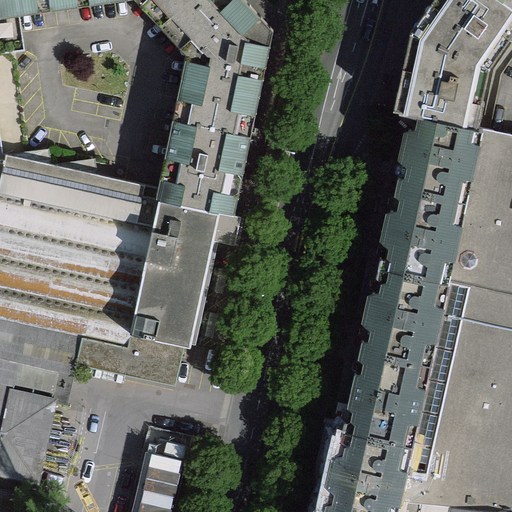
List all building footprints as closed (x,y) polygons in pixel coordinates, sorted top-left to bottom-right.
[(0,0),(0,17),(20,14),(17,0),(0,0)] [(111,1),(110,0),(17,0),(20,14),(111,1)] [(136,0),(161,26),(188,0),(110,0),(111,1),(116,0),(136,0)] [(188,54),(183,78),(261,95),(274,30),(246,0),(188,0),(161,26),(188,54)] [(489,64),(511,31),(511,4),(505,0),(440,0),(417,34),(489,64)] [(476,126),(489,64),(417,34),(400,110),(415,113),(476,126)] [(241,189),(261,95),(183,78),(163,172),(159,187),(222,201),(221,210),(236,213),(241,189)] [(485,128),(476,126),(415,113),(399,184),(468,199),(485,128)] [(125,346),(128,331),(159,187),(5,153),(0,122),(0,318),(25,324),(83,337),(125,346)] [(454,505),(511,511),(511,134),(493,130),(485,128),(468,199),(451,279),(450,283),(471,288),(429,477),(408,472),(401,500),(454,505)] [(468,199),(399,184),(381,264),(451,279),(468,199)] [(192,345),(221,210),(222,201),(159,187),(128,331),(186,343),(192,345)] [(451,279),(381,264),(363,345),(431,360),(450,283),(451,279)] [(0,318),(0,380),(14,383),(25,324),(0,318)] [(125,346),(83,337),(78,363),(178,385),(186,343),(128,331),(125,346)] [(431,360),(363,345),(345,426),(415,441),(431,360)] [(0,380),(0,472),(38,480),(56,401),(31,395),(30,400),(9,396),(14,383),(0,380)] [(408,472),(415,441),(345,426),(327,507),(347,511),(398,511),(401,500),(408,472)] [(180,511),(196,441),(157,433),(140,511),(180,511)] [(24,511),(27,496),(0,490),(0,511),(24,511)] [(451,511),(454,505),(401,500),(398,511),(451,511)]
